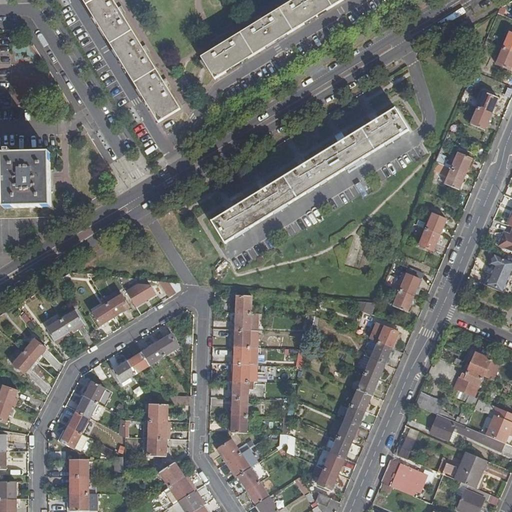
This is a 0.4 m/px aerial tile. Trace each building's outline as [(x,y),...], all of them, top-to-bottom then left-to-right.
[(82,0),(136,87),(158,124),(180,110),(166,88),(168,86),(165,80),(162,82),(145,54),(148,53),(145,46),(142,48),(122,16),(125,14),(121,8),(118,9),(112,0),(82,0)] [(294,0),(262,20),(260,16),(254,20),(256,24),(223,44),(221,41),(214,45),(216,49),(200,58),(213,80),(343,0),(294,0)] [(503,50),(511,53),(511,34),(510,34),(503,50)] [(510,72),(511,67),(511,53),(503,50),(496,66),(510,72)] [(484,94),(477,110),(491,116),(498,100),(484,94)] [(299,168),(287,175),(266,188),(263,183),(257,187),(259,192),(233,209),(230,203),(224,207),(227,212),(211,222),(225,245),(408,131),(394,109),(378,119),(374,114),(368,118),(371,123),(344,140),(341,135),(335,138),(338,144),(305,164),(302,159),(296,163),(299,168)] [(491,116),(477,110),(471,126),(484,132),(491,116)] [(51,210),(50,156),(10,157),(10,153),(5,154),(5,157),(2,157),(3,211),(51,210)] [(452,170),(466,176),(472,161),(459,155),(452,170)] [(438,158),(436,163),(445,167),(447,162),(438,158)] [(436,163),(430,177),(433,178),(433,179),(436,172),(448,178),(445,186),(459,192),(466,176),(452,170),(445,167),(436,163)] [(430,177),(423,193),(426,194),(433,178),(430,177)] [(433,215),(426,231),(440,237),(447,221),(433,215)] [(440,237),(426,231),(419,247),(433,253),(440,237)] [(511,262),(496,256),(496,255),(493,260),(491,266),(496,268),(487,287),(504,294),(511,274),(511,262)] [(400,292),(414,297),(420,282),(407,276),(400,292)] [(181,289),(175,278),(160,286),(167,298),(181,289)] [(132,308),(154,294),(148,285),(126,299),(132,308)] [(385,285),(382,292),(397,299),(400,292),(385,285)] [(400,292),(397,299),(393,308),(407,314),(414,297),(400,292)] [(121,297),(107,305),(115,318),(129,310),(121,297)] [(236,298),(236,314),(251,315),(252,298),(236,298)] [(363,304),(360,311),(372,316),(377,305),(363,304)] [(115,318),(107,305),(92,315),(99,327),(115,318)] [(76,312),(62,321),(69,333),(83,325),(76,312)] [(251,315),(236,314),(235,332),(250,332),(257,333),(258,315),(251,315)] [(311,335),(315,318),(309,317),(305,335),(311,335)] [(69,333),(62,321),(46,330),(54,343),(64,337),(69,333)] [(376,325),(370,341),(371,341),(391,350),(392,350),(398,334),(376,325)] [(250,332),(235,332),(234,349),(249,350),(250,332)] [(401,335),(398,334),(392,350),(394,351),(401,335)] [(171,336),(157,345),(165,358),(179,349),(171,336)] [(54,343),(55,346),(65,340),(64,337),(54,343)] [(34,340),(24,353),(35,362),(46,350),(34,340)] [(371,341),(364,357),(371,360),(385,366),(392,350),(391,350),(371,341)] [(165,358),(157,345),(143,354),(151,366),(165,358)] [(234,366),(257,367),(258,350),(249,350),(234,349),(234,366)] [(35,362),(24,353),(12,366),(23,376),(35,362)] [(136,375),(151,366),(143,354),(128,363),(136,375)] [(460,377),(455,390),(460,392),(471,397),(475,398),(484,377),(494,382),(501,365),(477,354),(465,379),(460,377)] [(371,360),(364,357),(359,369),(366,372),(371,360)] [(378,382),(385,366),(371,360),(366,372),(364,376),(378,382)] [(136,375),(128,363),(113,372),(121,385),(123,387),(132,382),(130,379),(136,375)] [(248,384),(256,384),(257,367),(234,366),(233,383),(248,384)] [(371,397),(378,382),(364,376),(358,392),(371,397)] [(92,383),(85,397),(98,404),(105,390),(92,383)] [(232,400),(248,401),(248,384),(233,383),(232,400)] [(0,403),(11,408),(17,392),(0,386),(0,403)] [(365,413),(371,397),(358,392),(351,407),(365,413)] [(471,397),(460,392),(457,398),(468,403),(471,397)] [(422,395),(417,407),(429,412),(438,416),(443,404),(422,395)] [(85,397),(76,412),(90,419),(98,404),(85,397)] [(480,401),(475,398),(471,397),(468,403),(478,407),(480,401)] [(190,407),(190,399),(190,398),(175,398),(175,406),(190,407)] [(232,417),(247,418),(248,401),(232,400),(232,417)] [(484,413),(488,404),(480,401),(478,407),(476,410),(484,413)] [(11,408),(0,403),(0,423),(5,425),(11,408)] [(149,422),(167,423),(167,405),(154,405),(144,404),(143,422),(149,422)] [(494,415),(497,408),(488,404),(484,413),(494,415)] [(358,429),(365,413),(351,407),(344,423),(358,429)] [(511,432),(511,414),(497,408),(494,415),(496,416),(487,437),(506,444),(510,436),(511,432)] [(76,412),(69,427),(82,434),(90,419),(76,412)] [(502,453),(506,444),(487,437),(468,428),(439,416),(431,434),(446,440),(450,431),(453,432),(454,429),(458,430),(457,432),(502,453)] [(232,417),(231,434),(246,435),(247,418),(232,417)] [(338,439),(344,423),(337,420),(330,436),(338,439)] [(148,439),(166,440),(167,423),(149,422),(148,439)] [(338,439),(351,445),(358,429),(344,423),(338,439)] [(69,427),(66,426),(57,442),(60,444),(69,427)] [(82,434),(69,427),(60,444),(73,451),(74,449),(80,453),(87,439),(81,436),(82,434)] [(278,451),(293,453),(295,437),(280,435),(278,451)] [(0,470),(6,471),(6,470),(12,470),(12,462),(6,462),(6,455),(6,453),(5,436),(0,436),(0,470)] [(165,458),(166,440),(148,439),(148,458),(165,458)] [(331,455),(345,460),(351,445),(338,439),(331,455)] [(400,456),(407,460),(415,442),(408,439),(400,456)] [(218,449),(228,464),(241,455),(237,450),(231,441),(218,449)] [(237,450),(241,455),(249,450),(246,445),(237,450)] [(475,489),(487,462),(467,453),(460,470),(447,464),(442,475),(445,476),(462,484),(469,486),(475,489)] [(236,475),(238,478),(241,476),(250,470),(241,455),(228,464),(236,475)] [(324,470),(338,476),(345,460),(331,455),(324,470)] [(396,489),(406,467),(392,460),(382,483),(385,485),(392,488),(396,489)] [(88,462),(77,461),(71,461),(71,479),(88,479),(88,462)] [(396,489),(413,497),(423,474),(406,467),(396,489)] [(320,480),(318,487),(332,493),(338,476),(324,470),(317,468),(313,477),(320,480)] [(170,488),(185,479),(179,470),(168,469),(162,473),(161,474),(170,488)] [(260,484),(256,477),(250,470),(241,476),(238,478),(248,492),(260,484)] [(89,496),(88,479),(71,479),(71,496),(89,496)] [(194,493),(185,479),(170,488),(179,503),(194,493)] [(0,500),(16,501),(16,483),(0,482),(0,500)] [(248,492),(257,506),(270,498),(260,484),(248,492)] [(457,495),(464,498),(469,486),(462,484),(457,495)] [(389,494),(392,488),(385,485),(383,491),(389,494)] [(488,502),(491,496),(475,489),(469,486),(464,498),(459,510),(462,511),(479,511),(484,500),(488,502)] [(196,511),(203,507),(194,493),(179,503),(185,511),(196,511)] [(315,501),(310,494),(306,497),(310,504),(315,501)] [(73,511),(88,511),(89,496),(71,496),(71,511),(73,511)] [(328,510),(332,501),(320,496),(317,505),(317,506),(328,510)] [(497,499),(491,496),(488,502),(494,505),(497,499)] [(257,506),(260,511),(278,511),(270,498),(257,506)] [(0,511),(16,511),(16,501),(0,500),(0,511)]
